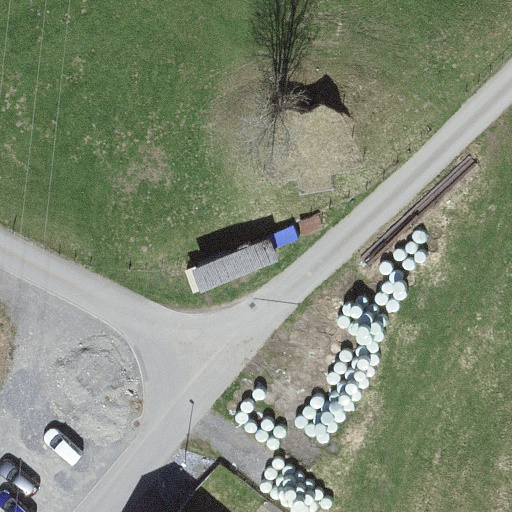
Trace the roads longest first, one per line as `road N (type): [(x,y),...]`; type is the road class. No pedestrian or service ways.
road 1 (residential): [(101,511),(215,370),(0,253)]
road 2 (track): [(215,370),(511,84)]
